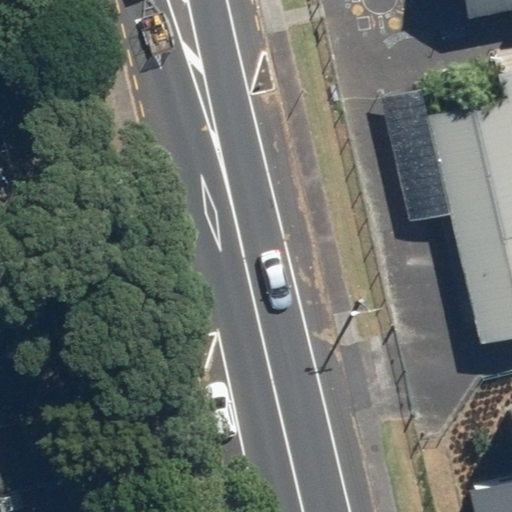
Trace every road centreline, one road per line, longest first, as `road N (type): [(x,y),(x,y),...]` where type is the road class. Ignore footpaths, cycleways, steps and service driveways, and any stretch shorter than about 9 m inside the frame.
road 1 (tertiary): [(303,511),(220,167)]
road 2 (tertiary): [(220,167),(155,0)]
road 3 (tertiary): [(201,0),(220,167)]
